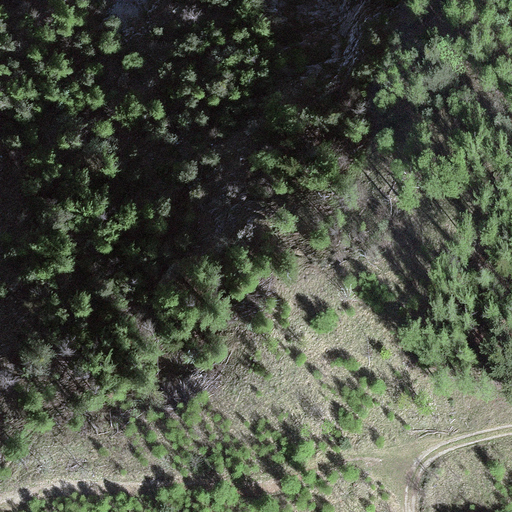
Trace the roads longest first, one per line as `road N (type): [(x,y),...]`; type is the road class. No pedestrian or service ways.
road 1 (track): [(0,504),(47,488),(265,485),(343,466),(413,472)]
road 2 (track): [(511,427),(438,450),(413,472),(409,511)]
